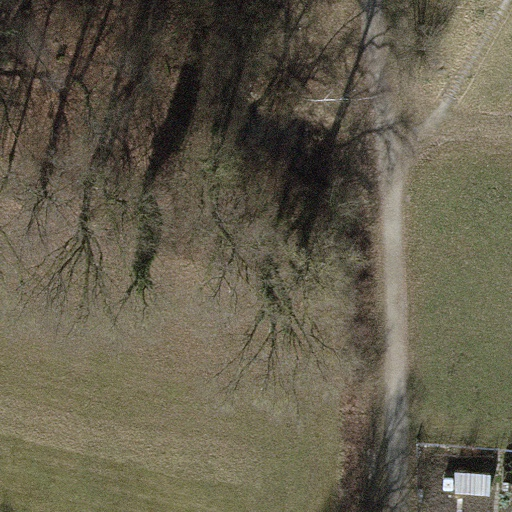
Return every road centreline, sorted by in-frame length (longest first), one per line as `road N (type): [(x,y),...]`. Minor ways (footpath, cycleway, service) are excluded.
road 1 (track): [(398,511),(389,121),(373,0)]
road 2 (track): [(511,132),(389,121)]
